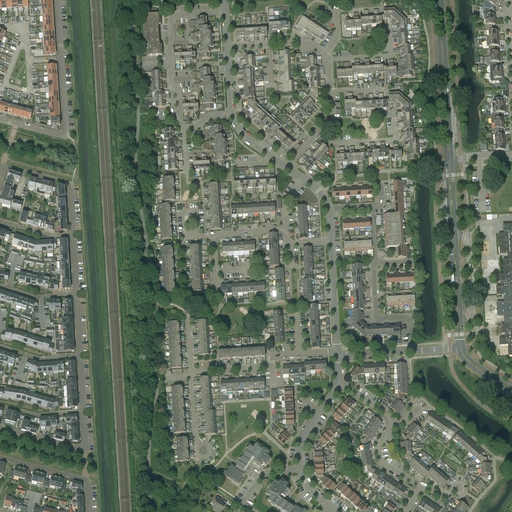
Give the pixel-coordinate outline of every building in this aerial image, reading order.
[(485,4),(484,8),(492,10),(495,6),(496,7),(499,3),(494,0),(490,0),(489,2),(488,1),(486,4),(485,4)] [(484,8),(484,15),(484,20),(486,20),(495,20),(495,14),(494,15),(491,15),(491,12),(492,10),(484,8)] [(384,14),(381,15),(381,20),(384,19),(384,24),(387,24),(387,19),(390,19),(390,17),(389,17),(389,9),(384,10),(384,14)] [(389,17),(390,17),(391,17),(394,19),(391,22),(392,24),(400,15),(394,9),(389,9),(389,17)] [(158,10),(148,10),(149,15),(145,15),(146,26),(158,25),(160,25),(160,14),(158,15),(158,10)] [(299,31),(308,18),(304,15),(297,25),(300,27),(298,30),(299,31)] [(400,15),(392,24),(394,24),(396,21),(399,23),(399,25),(399,26),(407,25),(406,20),(400,15)] [(306,31),(312,21),(308,18),(299,31),(301,32),(303,29),(306,31)] [(485,25),(485,28),(492,28),(492,25),(496,25),(495,20),(486,20),(486,25),(485,25)] [(317,24),(312,21),(306,31),(308,33),(306,36),(308,37),(317,24)] [(321,27),(317,24),(308,37),(309,38),(312,35),(314,36),(321,27)] [(143,26),(144,36),(159,35),(158,25),(146,26),(143,26)] [(325,29),(321,27),(314,36),(317,38),(315,42),(316,43),(325,29)] [(208,28),(207,28),(199,29),(199,34),(190,34),(190,37),(189,37),(189,42),(193,41),(193,43),(198,43),(198,37),(202,37),(202,48),(197,49),(197,52),(200,52),(200,54),(210,53),(210,49),(212,49),(211,33),(209,33),(208,28)] [(492,31),(492,28),(485,28),(485,31),(489,31),(489,36),(498,36),(498,30),(492,31)] [(329,32),(325,29),(316,43),(318,44),(320,41),(323,42),(329,32)] [(159,45),(159,41),(159,35),(144,36),(144,46),(147,46),(159,45)] [(488,47),(489,49),(496,49),(495,46),(499,46),(499,41),(487,41),(487,47),(488,47)] [(162,45),(159,45),(147,46),(147,56),(162,56),(162,45)] [(491,57),(500,57),(499,52),(496,52),(496,49),(489,49),(489,52),(490,52),(491,57)] [(210,59),(210,53),(200,54),(200,57),(199,57),(199,62),(202,61),(202,59),(210,59)] [(491,57),(486,58),(487,65),(490,64),(490,66),(496,65),(496,62),(500,62),(500,57),(491,57)] [(384,65),(383,66),(383,73),(385,73),(386,73),(386,75),(391,75),(390,60),(388,61),(388,65),(384,65)] [(490,74),(494,74),(503,73),(502,68),(499,68),(499,65),(496,65),(490,66),(490,74)] [(503,73),(494,74),(490,74),(491,82),(500,81),(499,78),(503,78),(503,73)] [(212,79),(210,79),(202,80),(202,85),(193,85),(193,88),(192,89),(192,93),(196,93),(196,94),(201,94),(200,88),(204,88),(205,100),(200,100),(200,104),(203,103),(203,105),(213,105),(213,100),(215,100),(214,84),(212,84),(212,79)] [(312,103),(313,102),(318,96),(318,91),(318,89),(310,89),(310,92),(310,94),(308,96),(305,93),(304,93),(303,93),(303,95),(307,98),(312,103)] [(389,108),(392,108),(392,103),(395,103),(395,101),(394,101),(394,93),(388,94),(389,98),(387,99),(386,99),(386,103),(388,103),(389,103),(389,108)] [(396,106),(396,108),(405,98),(399,93),(394,93),(394,101),(395,101),(396,101),(399,103),(396,106)] [(255,98),(247,99),(247,101),(248,106),(254,112),(259,107),(262,103),(262,102),(260,102),(258,105),(255,103),(255,101),(255,98)] [(304,102),(314,111),(316,109),(312,106),(314,104),(313,102),(312,103),(307,98),(304,102)] [(405,98),(396,108),(399,108),(401,105),(404,107),(404,109),(404,110),(412,109),(411,104),(405,98)] [(494,103),(492,104),(493,108),(505,107),(504,102),(504,99),(501,99),(494,100),(494,103)] [(7,103),(4,113),(9,114),(12,106),(12,105),(12,102),(8,100),(7,103)] [(12,106),(9,114),(15,116),(17,107),(17,105),(18,102),(13,100),(12,103),(12,105),(12,106)] [(314,111),(304,102),(300,105),(308,112),(309,110),(313,113),(314,111)] [(213,110),(213,105),(203,105),(203,108),(202,108),(202,113),(205,113),(205,111),(213,110)] [(308,112),(300,105),(297,109),(308,119),(309,117),(306,114),(308,112)] [(253,121),(262,110),(259,107),(254,112),(252,114),(254,116),(251,119),(253,121)] [(505,112),(505,107),(493,108),(493,113),(492,113),(493,116),(500,116),(499,113),(505,112)] [(293,113),(301,120),(303,117),(306,121),(308,119),(297,109),(293,113)] [(260,121),(266,113),(262,110),(253,121),(254,122),(258,119),(260,121)] [(262,122),(259,126),(260,127),(270,117),(266,113),(260,121),(262,122)] [(290,117),(301,127),(302,125),(299,121),(301,120),(293,113),(290,117)] [(494,124),(504,123),(503,118),(500,118),(500,116),(493,116),(493,119),(491,119),(492,124),(494,124)] [(262,129),(265,125),(267,127),(274,120),(270,117),(260,127),(262,129)] [(60,125),(59,120),(51,120),(51,128),(57,129),(57,125),(60,125)] [(274,120),(267,127),(269,129),(266,133),(268,134),(278,123),(274,120)] [(278,123),(268,134),(270,136),(273,132),(275,134),(280,129),(282,127),(278,123)] [(493,129),(494,132),(500,132),(500,129),(504,129),(504,123),(494,124),(495,129),(493,129)] [(276,138),(273,141),(274,143),(284,132),(280,129),(275,134),(273,136),(276,138)] [(204,132),(203,132),(203,135),(203,137),(203,138),(205,138),(206,138),(207,138),(208,138),(208,135),(209,134),(212,134),(212,137),(213,137),(222,137),(222,136),(221,132),(207,132),(207,130),(204,130),(204,132)] [(284,132),(274,143),(276,144),(279,141),(281,143),(288,135),(284,132)] [(495,140),(504,140),(504,134),(501,135),(500,132),(494,132),(494,135),(495,135),(495,140)] [(288,135),(281,143),(283,144),(280,148),(282,149),(291,139),(288,135)] [(223,136),(222,136),(222,137),(213,137),(213,142),(205,143),(205,145),(203,145),(204,150),(207,150),(207,151),(212,151),(212,145),(216,145),(217,157),(211,157),(211,161),(214,160),(215,162),(224,162),(224,157),(226,157),(225,141),(223,141),(223,136)] [(167,150),(177,149),(177,147),(181,146),(181,142),(176,142),(176,139),(174,139),(166,140),(167,150)] [(282,149),(284,151),(287,148),(289,149),(295,142),(291,139),(282,149)] [(328,150),(321,143),(319,145),(315,142),(314,144),(324,154),(328,150)] [(383,157),(390,157),(390,150),(388,150),(387,147),(384,147),(384,143),(382,143),(383,157)] [(321,157),(324,154),(314,144),(312,146),(316,149),(314,151),(321,157)] [(307,152),(318,161),(321,157),(314,151),(312,153),(308,150),(307,152)] [(314,165),(318,161),(307,152),(305,153),(309,156),(307,159),(314,165)] [(302,157),(300,159),(311,169),(314,171),(317,167),(314,165),(307,159),(305,160),(302,157)] [(307,173),(311,169),(300,159),(299,161),(302,164),(300,166),(307,173)] [(215,165),(213,165),(213,168),(213,170),(216,170),(221,170),(221,167),(225,167),(224,162),(215,162),(215,165)] [(1,199),(0,201),(0,205),(23,211),(23,210),(25,203),(25,201),(26,199),(22,198),(20,204),(19,204),(20,202),(13,200),(14,196),(15,194),(13,194),(14,193),(12,192),(15,183),(16,183),(16,182),(19,182),(21,176),(18,175),(17,175),(14,174),(13,173),(10,172),(8,179),(5,188),(1,199)] [(31,179),(28,189),(34,190),(35,187),(38,187),(39,181),(36,180),(31,179)] [(38,187),(36,194),(45,196),(45,195),(48,183),(42,182),(39,181),(38,187)] [(45,195),(50,196),(51,191),(54,192),(56,185),(53,185),(53,184),(48,183),(45,195)] [(56,201),(65,200),(65,197),(64,187),(58,186),(59,197),(56,197),(56,201)] [(31,219),(33,212),(23,210),(23,211),(20,223),(25,224),(29,225),(31,219)] [(31,219),(29,225),(33,226),(38,227),(41,218),(41,216),(41,215),(34,213),(32,219),(31,219)] [(405,246),(403,214),(395,215),(395,217),(391,218),(391,215),(383,215),(385,248),(393,248),(393,245),(397,244),(397,247),(405,247),(405,246)] [(49,223),(46,222),(47,217),(41,216),(41,218),(38,227),(44,229),(47,229),(49,223)] [(59,221),(57,221),(57,228),(61,228),(61,231),(67,231),(66,221),(59,221)] [(511,224),(503,225),(504,233),(499,233),(500,254),(508,254),(508,259),(503,259),(504,274),(499,274),(499,282),(501,282),(501,286),(496,286),(497,295),(504,295),(504,293),(508,293),(509,296),(511,296),(511,224)] [(13,242),(15,235),(1,231),(0,234),(0,237),(13,242)] [(20,237),(15,235),(13,242),(12,245),(17,246),(20,237)] [(25,239),(20,237),(17,246),(22,248),(25,239)] [(27,250),(31,241),(25,239),(22,248),(27,250)] [(36,242),(31,241),(27,250),(34,252),(36,242)] [(42,252),(41,242),(36,242),(34,252),(34,255),(42,255),(42,252)] [(4,274),(4,271),(0,270),(0,279),(8,281),(9,275),(4,274)] [(18,282),(25,283),(27,272),(21,271),(20,276),(19,277),(18,277),(17,281),(19,281),(18,282)] [(33,273),(27,272),(25,283),(30,285),(33,273)] [(33,273),(30,285),(36,286),(38,274),(33,273)] [(38,274),(36,286),(42,287),(44,278),(45,275),(38,274)] [(3,292),(0,301),(6,303),(8,294),(3,292)] [(504,316),(505,324),(509,324),(510,328),(511,328),(511,296),(509,296),(508,293),(504,293),(504,295),(504,302),(497,302),(498,317),(504,316)] [(14,295),(8,294),(6,303),(11,304),(14,295)] [(14,295),(11,304),(16,306),(19,297),(14,295)] [(16,306),(15,309),(20,310),(21,308),(24,299),(19,297),(16,306)] [(24,299),(21,308),(26,309),(29,301),(24,299)] [(65,309),(71,309),(71,300),(65,301),(65,308),(60,308),(60,310),(65,310),(65,309)] [(34,302),(29,301),(26,309),(31,311),(33,306),(37,306),(37,302),(34,302)] [(55,310),(54,301),(46,302),(46,305),(49,305),(49,311),(55,310)] [(351,317),(348,317),(348,321),(352,320),(352,326),(361,321),(360,320),(363,319),(363,316),(351,317)] [(358,332),(364,325),(361,321),(352,326),(358,332)] [(511,328),(510,328),(509,324),(505,324),(502,324),(502,333),(505,333),(505,338),(500,338),(500,345),(509,345),(509,347),(508,347),(509,356),(511,355),(511,328)] [(368,328),(364,325),(358,332),(365,337),(368,328)] [(370,328),(368,328),(365,337),(374,337),(373,325),(370,325),(370,328)] [(2,333),(1,339),(11,340),(13,331),(12,331),(13,329),(7,328),(6,334),(2,333)] [(25,334),(19,332),(17,341),(22,343),(25,334)] [(35,337),(32,346),(37,348),(40,339),(35,337)] [(37,348),(42,350),(45,341),(40,339),(37,348)] [(45,341),(42,350),(52,353),(54,347),(50,346),(51,340),(46,339),(45,341)] [(11,355),(6,353),(3,362),(8,364),(11,355)] [(11,355),(8,364),(13,366),(15,360),(18,361),(19,358),(11,355)] [(34,373),(37,364),(28,361),(26,366),(30,368),(28,373),(34,375),(34,373)] [(69,371),(75,370),(74,362),(68,362),(69,370),(64,370),(64,372),(69,371)] [(42,364),(37,364),(34,373),(36,373),(43,373),(42,364)] [(364,368),(363,368),(359,369),(357,367),(353,372),(358,376),(359,375),(364,375),(364,368)] [(358,376),(353,372),(350,376),(351,377),(352,382),(357,382),(357,377),(358,376)] [(404,395),(398,395),(398,400),(397,401),(402,405),(406,401),(404,399),(404,395)] [(348,398),(344,403),(350,408),(354,404),(348,398)] [(54,401),(50,399),(47,408),(52,410),(53,407),(58,406),(57,400),(54,400),(54,401)] [(401,411),(405,407),(402,405),(397,401),(394,404),(401,411)] [(346,413),(350,408),(344,403),(340,407),(346,413)] [(401,411),(394,404),(390,408),(398,415),(401,411)] [(342,417),(346,413),(340,407),(336,412),(342,417)] [(13,412),(7,411),(5,422),(10,423),(13,412)] [(21,414),(13,412),(10,423),(15,425),(17,420),(20,420),(21,414)] [(338,422),(342,417),(336,412),(332,416),(338,422)] [(430,423),(436,415),(431,412),(425,420),(430,423)] [(436,415),(430,423),(434,426),(440,418),(436,415)] [(374,418),(371,422),(379,428),(382,423),(374,418)] [(440,418),(434,426),(438,429),(444,421),(440,418)] [(27,432),(29,424),(30,422),(24,421),(21,431),(27,432)] [(448,423),(444,421),(438,429),(443,432),(448,423)] [(66,423),(66,425),(68,425),(68,427),(71,427),(72,432),(77,432),(77,422),(66,423)] [(376,432),(379,428),(371,422),(368,426),(376,432)] [(337,433),(341,428),(334,423),(330,427),(337,433)] [(413,423),(409,427),(417,434),(420,430),(413,423)] [(448,423),(443,432),(447,435),(452,426),(448,423)] [(29,424),(27,432),(36,434),(38,429),(32,427),(32,425),(29,424)] [(365,425),(363,429),(365,430),(365,431),(374,436),(376,432),(368,426),(365,425)] [(291,436),(294,432),(293,430),(292,426),(287,426),(287,431),(286,432),(291,436)] [(452,426),(447,435),(451,438),(457,429),(452,426)] [(326,432),(333,437),(337,433),(330,427),(326,432)] [(414,437),(417,434),(409,427),(406,431),(409,433),(414,437)] [(54,439),(64,442),(65,436),(59,434),(60,432),(56,431),(54,439)] [(281,435),(287,441),(291,437),(291,436),(286,432),(285,431),(281,435)] [(371,441),(374,436),(365,431),(362,435),(365,437),(370,440),(371,441)] [(72,432),(69,432),(69,435),(69,436),(72,436),(72,442),(78,442),(77,432),(72,432)] [(323,436),(329,442),(333,437),(326,432),(323,436)] [(460,432),(453,439),(457,443),(464,435),(460,432)] [(410,441),(414,437),(409,433),(406,437),(404,437),(404,442),(404,443),(410,442),(410,441)] [(287,441),(281,435),(277,440),(283,446),(287,441)] [(468,439),(464,435),(457,443),(461,446),(468,439)] [(324,445),(324,446),(325,446),(329,442),(323,436),(318,441),(320,442),(324,445)] [(361,441),(362,447),(368,446),(367,444),(370,440),(365,437),(362,440),(361,441)] [(461,446),(465,449),(472,442),(468,439),(461,446)] [(321,451),(321,450),(321,449),(324,446),(324,445),(320,442),(317,445),(314,445),(314,451),(321,451)] [(475,445),(472,442),(465,449),(469,453),(475,445)] [(225,471),(225,472),(222,475),(239,486),(241,482),(240,481),(244,474),(243,473),(251,462),(259,468),(262,464),(266,466),(271,460),(267,457),(270,452),(256,444),(253,448),(250,445),(235,468),(231,465),(226,472),(225,471)] [(469,453),(473,456),(479,449),(475,445),(469,453)] [(483,452),(479,449),(473,456),(476,460),(480,455),(483,452)] [(411,454),(411,453),(405,453),(405,459),(407,458),(410,461),(411,461),(415,457),(411,454)] [(480,463),(480,464),(486,464),(486,458),(484,458),(480,455),(476,460),(480,463)] [(408,464),(412,468),(418,460),(415,457),(411,461),(410,461),(408,464)] [(418,460),(412,468),(415,471),(422,464),(418,460)] [(415,471),(419,475),(426,467),(422,464),(415,471)] [(372,468),(372,466),(366,467),(367,473),(369,473),(373,475),(373,476),(376,471),(372,468)] [(14,477),(19,478),(22,468),(16,467),(15,472),(11,471),(10,478),(13,478),(14,477)] [(426,467),(419,475),(423,478),(427,475),(427,474),(430,470),(426,467)] [(427,475),(431,478),(437,471),(433,467),(430,470),(427,474),(427,475)] [(28,470),(22,468),(19,478),(25,480),(24,481),(28,482),(29,476),(26,475),(28,470)] [(375,481),(381,473),(376,470),(376,471),(373,476),(373,475),(371,478),(375,481)] [(437,471),(431,478),(434,481),(441,474),(437,471)] [(32,481),(37,483),(40,473),(34,472),(33,477),(29,476),(28,482),(31,483),(32,481)] [(40,473),(37,483),(43,484),(42,486),(46,487),(47,480),(44,480),(46,475),(40,473)] [(385,476),(381,473),(375,481),(380,484),(385,476)] [(434,481),(438,485),(445,477),(441,474),(434,481)] [(481,476),(478,479),(482,483),(485,480),(487,479),(487,474),(481,474),(481,476)] [(316,475),(316,480),(318,480),(322,483),(322,484),(326,479),(322,476),(322,475),(316,475)] [(47,480),(46,487),(49,488),(50,486),(55,487),(58,478),(52,476),(51,481),(47,480)] [(384,487),(389,478),(385,476),(380,484),(384,487)] [(445,477),(438,485),(442,488),(446,484),(449,480),(445,477)] [(58,478),(55,487),(61,489),(60,491),(64,492),(66,485),(62,484),(64,479),(58,478)] [(322,484),(322,483),(321,485),(325,488),(331,482),(326,478),(326,479),(322,484)] [(394,481),(389,478),(384,487),(388,489),(394,481)] [(485,486),(482,483),(478,479),(474,483),(482,490),(485,486)] [(274,481),(272,484),(265,494),(270,497),(267,501),(283,511),(307,511),(303,510),(302,511),(295,506),(295,507),(284,500),(290,491),(285,488),(288,484),(281,480),(278,484),(274,481)] [(392,492),(398,484),(394,481),(388,489),(392,492)] [(77,494),(82,493),(81,484),(73,482),(71,487),(76,489),(77,494)] [(325,488),(330,493),(336,486),(331,482),(325,488)] [(341,483),(336,488),(337,489),(336,490),(341,494),(346,488),(342,484),(341,483)] [(478,494),(482,490),(474,483),(471,487),(478,494)] [(394,496),(390,502),(391,503),(393,500),(397,495),(402,487),(398,484),(392,492),(391,494),(394,496)] [(406,490),(402,487),(397,495),(401,498),(406,490)] [(351,492),(346,488),(341,494),(345,498),(351,492)] [(350,502),(355,496),(351,492),(345,498),(350,502)] [(77,501),(72,502),(72,506),(77,505),(83,505),(82,493),(77,494),(77,497),(76,497),(76,499),(76,501),(77,501)] [(360,500),(355,496),(350,502),(354,506),(360,500)] [(12,500),(13,500),(13,498),(7,497),(4,507),(10,509),(12,500)] [(223,501),(217,497),(212,504),(215,505),(212,509),(217,511),(221,511),(225,507),(221,504),(223,501)] [(418,506),(423,509),(428,500),(424,497),(418,506)] [(360,500),(354,506),(359,510),(364,504),(366,502),(362,498),(360,500)] [(433,503),(428,500),(423,509),(427,511),(433,503)] [(18,501),(15,510),(21,511),(24,511),(25,511),(27,508),(22,506),(23,503),(23,502),(18,501)] [(465,511),(468,507),(460,502),(457,506),(465,511)] [(390,511),(392,511),(396,508),(389,503),(385,508),(390,511)] [(432,511),(437,506),(433,503),(427,511),(432,511)]
